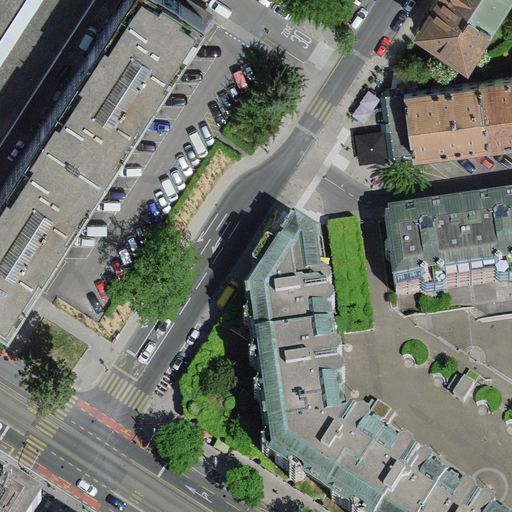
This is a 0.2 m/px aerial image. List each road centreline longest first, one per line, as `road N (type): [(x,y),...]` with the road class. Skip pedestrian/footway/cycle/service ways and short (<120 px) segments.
road 1 (tertiary): [(290,162),(243,211),(103,430)]
road 2 (residential): [(511,181),(359,198),(290,162)]
road 3 (secondary): [(228,511),(103,430)]
road 4 (residential): [(348,71),(236,0)]
road 5 (secondary): [(103,430),(0,362)]
